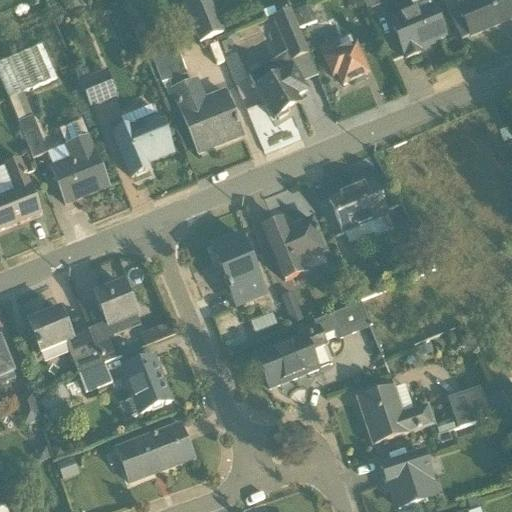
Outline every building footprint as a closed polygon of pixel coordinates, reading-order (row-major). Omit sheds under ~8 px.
[(205,0),(204,0),(184,8),(200,50),(221,41),(205,0)] [(360,0),(366,13),(381,7),(378,2),(382,0),(360,0)] [(413,13),(389,23),(405,61),(419,56),(417,51),(443,40),(426,0),(424,0),(410,6),(413,13)] [(511,17),(504,0),(474,0),(455,8),(468,39),(511,19),(511,17)] [(307,7),(289,14),(295,32),(314,25),(307,7)] [(279,75),(253,92),(274,122),(298,106),(294,100),(306,92),(289,65),(306,59),(295,32),(289,14),(270,21),(284,56),(272,64),(279,75)] [(365,77),(353,48),(340,53),(336,42),(318,49),(330,78),(336,76),(341,87),(365,77)] [(41,48),(0,65),(0,85),(32,162),(47,156),(21,96),(55,82),(41,48)] [(174,51),(150,61),(160,86),(167,84),(196,156),(240,138),(222,94),(204,102),(195,80),(187,84),(174,51)] [(117,101),(105,73),(88,80),(85,73),(75,77),(89,112),(117,101)] [(170,156),(154,118),(122,132),(119,125),(109,129),(131,182),(147,175),(144,167),(170,156)] [(108,190),(80,124),(57,134),(68,160),(48,169),(64,208),(108,190)] [(0,233),(40,217),(17,162),(0,168),(0,233)] [(374,192),(371,186),(328,205),(347,251),(391,232),(374,192)] [(279,225),(262,232),(284,286),(307,277),(302,266),(324,257),(310,223),(283,235),(279,225)] [(210,252),(234,310),(264,299),(241,240),(210,252)] [(105,327),(88,334),(102,367),(151,348),(148,340),(117,352),(112,341),(140,330),(122,288),(94,299),(105,327)] [(291,295),(279,300),(290,328),(302,323),(291,295)] [(409,350),(386,295),(359,307),(369,330),(383,361),(409,350)] [(255,359),(269,392),(317,372),(310,356),(326,349),(323,341),(333,337),(336,344),(369,330),(359,307),(311,327),(314,335),(255,359)] [(76,378),(102,367),(88,334),(69,342),(58,314),(27,327),(32,339),(14,346),(21,364),(40,359),(64,350),(76,378)] [(0,388),(14,383),(0,348),(0,388)] [(152,362),(119,377),(137,420),(171,405),(152,362)] [(102,367),(76,378),(83,396),(110,386),(102,367)] [(476,390),(447,400),(457,432),(486,423),(476,390)] [(394,391),(358,403),(373,448),(434,428),(428,410),(403,418),(394,391)] [(40,424),(31,397),(14,402),(22,429),(40,424)] [(179,429),(115,453),(128,487),(192,463),(179,429)] [(424,458),(380,472),(392,511),(409,511),(438,503),(424,458)]
